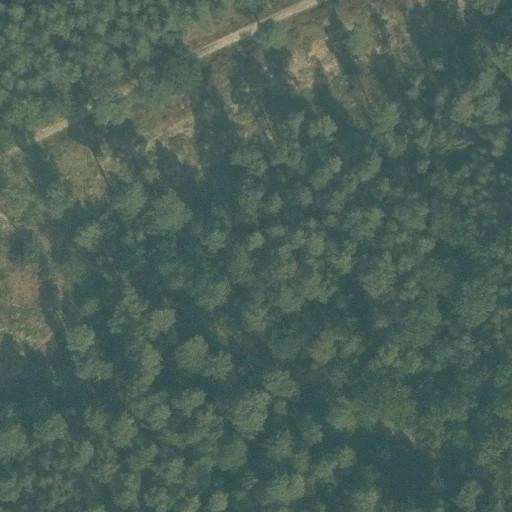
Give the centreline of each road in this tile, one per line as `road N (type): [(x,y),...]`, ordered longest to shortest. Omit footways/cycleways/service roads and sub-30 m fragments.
road 1 (track): [(0,220),(366,427)]
road 2 (track): [(301,0),(0,154)]
road 3 (track): [(366,427),(511,501)]
